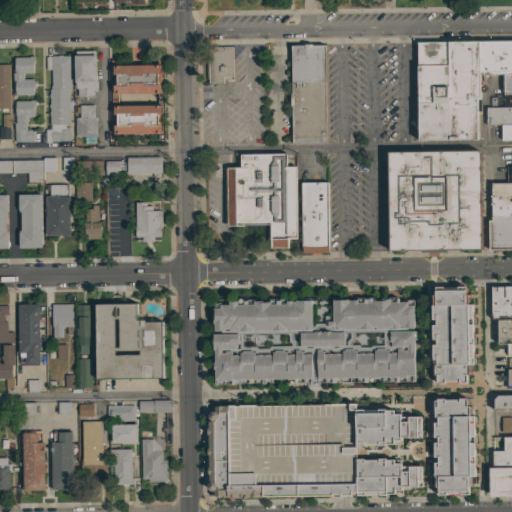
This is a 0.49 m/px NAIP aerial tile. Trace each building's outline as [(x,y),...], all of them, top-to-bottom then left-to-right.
[(511,40),(511,73),(502,74),(479,74),(479,41),(511,40)] [(479,74),(479,99),(476,99),(477,139),(418,140),(417,41),(479,41),(479,74)] [(326,143),(292,143),(292,105),(290,105),(290,95),(291,95),(290,45),(304,45),(304,44),(312,43),(312,45),(325,45),(326,143)] [(232,77),(231,77),(231,80),(223,80),(223,83),(208,83),(208,79),(206,79),(206,54),(208,54),(208,49),(212,49),(212,46),(232,46),(232,77)] [(94,50),(94,55),(97,55),(97,91),(93,91),(93,96),(76,96),(76,94),(77,94),(77,88),(76,88),(76,82),(75,82),(74,55),(75,55),(75,51),(94,50)] [(50,129),(50,116),(49,116),(49,111),(49,108),(48,108),(48,104),(49,104),(49,98),(48,98),(48,94),(49,94),(49,89),(50,89),(50,85),(51,85),(51,69),(45,70),(45,57),(51,57),(51,56),(58,56),(58,55),(62,55),(62,56),(70,56),(70,61),(72,61),(72,71),(70,71),(70,84),(71,84),(71,88),(70,88),(70,89),(69,89),(69,92),(68,92),(68,108),(69,108),(69,116),(73,116),(73,122),(69,122),(69,124),(64,124),(64,127),(70,127),(70,141),(50,141),(50,143),(45,143),(45,129),(50,129)] [(29,58),(29,56),(35,56),(35,63),(33,63),(33,73),(23,73),(23,79),(33,79),(33,81),(35,81),(35,88),(33,88),(33,94),(15,95),(15,84),(13,84),(13,73),(14,73),(14,58),(29,58)] [(116,59),(116,65),(156,64),(156,59),(162,59),(162,80),(160,80),(160,85),(162,85),(163,118),(161,118),(161,121),(163,121),(164,139),(157,139),(157,133),(116,133),(116,140),(111,140),(111,122),(113,121),(113,118),(111,118),(111,81),(113,81),(113,78),(111,78),(110,59),(116,59)] [(0,64),(9,64),(9,109),(7,109),(7,111),(1,111),(1,110),(0,110),(0,64)] [(511,94),(503,94),(502,74),(511,73),(511,94)] [(93,117),(96,117),(96,136),(95,136),(95,144),(83,144),(83,136),(80,136),(80,137),(76,137),(76,136),(75,136),(75,117),(79,117),(79,105),(74,105),(74,99),(79,99),(79,105),(93,105),(93,117)] [(14,123),(15,123),(15,115),(14,115),(14,112),(15,112),(15,101),(29,101),(29,100),(35,100),(35,107),(33,107),(33,116),(25,116),(25,130),(33,130),(33,142),(25,142),(14,141),(14,123)] [(511,125),(501,125),(486,125),(486,107),(511,106),(511,125)] [(10,139),(0,139),(0,127),(2,127),(2,114),(10,114),(10,139)] [(511,139),(501,140),(501,125),(511,125),(511,139)] [(481,249),(389,250),(388,151),(477,150),(480,153),(481,249)] [(286,153),(286,166),(296,166),(297,239),(288,239),(288,248),(270,248),(270,225),(227,226),(226,167),(240,167),(240,154),(286,153)] [(0,160),(43,160),(43,158),(54,157),(54,171),(43,171),(43,179),(40,179),(40,183),(27,183),(27,172),(0,172),(0,160)] [(74,157),(74,171),(62,171),(62,157),(74,157)] [(161,157),(161,172),(157,172),(157,176),(152,176),(152,173),(141,173),(141,174),(138,174),(138,173),(126,173),(126,157),(161,157)] [(102,174),(82,174),(82,160),(102,160),(102,174)] [(119,161),(119,171),(105,171),(105,161),(119,161)] [(92,201),(85,201),(85,205),(75,205),(75,182),(90,182),(88,178),(96,175),(98,181),(91,184),(92,201)] [(327,181),(329,253),(302,253),(301,182),(327,181)] [(511,218),(491,219),(491,217),(488,217),(488,207),(491,207),(491,183),(507,183),(511,182),(511,218)] [(49,196),(49,190),(45,190),(45,185),(68,184),(68,196),(69,196),(70,235),(68,235),(68,237),(61,237),(61,235),(46,235),(45,196),(49,196)] [(0,194),(7,194),(7,210),(6,210),(6,212),(5,212),(5,231),(7,231),(7,233),(8,248),(0,248),(0,194)] [(42,247),(19,248),(19,245),(18,245),(17,242),(18,242),(18,233),(19,233),(19,230),(20,230),(20,212),(19,212),(19,209),(18,209),(18,194),(41,194),(42,247)] [(146,202),(146,206),(152,206),(152,210),(159,210),(159,211),(161,211),(162,222),(159,222),(159,225),(160,225),(160,236),(153,236),(153,241),(142,242),(142,237),(134,237),(134,225),(135,225),(134,202),(146,202)] [(86,234),(85,234),(83,209),(92,209),(91,205),(97,205),(98,222),(100,222),(101,233),(99,234),(100,238),(87,239),(86,234)] [(511,249),(488,250),(488,220),(491,220),(491,219),(511,218),(511,249)] [(491,319),(491,286),(511,285),(511,318),(497,319),(491,319)] [(433,305),(432,294),(433,294),(433,287),(443,286),(443,288),(457,287),(457,286),(465,286),(465,294),(468,294),(468,304),(472,304),(472,312),(471,312),(472,324),(473,324),(473,332),(472,332),(472,344),(473,344),(473,352),(472,352),(472,364),(469,364),(469,375),(466,375),(467,383),(458,383),(458,381),(444,382),(444,383),(436,383),(436,375),(433,375),(433,365),(432,365),(431,305),(433,305)] [(324,323),(324,316),(332,316),(332,299),(334,299),(334,298),(342,298),(342,299),(348,299),(348,300),(352,300),(352,299),(357,299),(357,297),(364,297),(364,299),(366,299),(366,297),(374,297),(374,300),(381,300),(381,298),(389,298),(389,297),(397,297),(397,298),(398,298),(398,300),(406,300),(413,300),(413,328),(407,328),(407,331),(415,331),(415,333),(416,333),(416,340),(414,340),(414,375),(414,381),(398,381),(398,382),(374,382),(357,382),(342,382),(315,382),(315,385),(319,385),(319,387),(306,387),(306,384),(284,384),(284,383),(273,383),(273,384),(255,384),(255,383),(240,383),(240,384),(218,384),(215,384),(215,369),(213,369),(213,363),(214,363),(214,350),(213,350),(213,343),(211,343),(211,336),(213,336),(213,334),(214,334),(214,324),(211,324),(211,318),(214,318),(214,317),(210,317),(210,303),(214,303),(214,299),(225,299),(225,304),(228,304),(228,301),(236,301),(236,299),(254,299),(254,301),(262,301),(262,302),(269,302),(269,299),(287,299),(287,300),(291,300),(291,302),(295,302),(295,300),(312,300),(312,327),(315,323),(324,323)] [(22,304),(22,303),(29,303),(29,304),(39,304),(39,313),(40,313),(40,317),(39,317),(39,363),(38,363),(38,365),(19,365),(19,353),(18,353),(18,351),(17,351),(17,347),(18,347),(17,304),(22,304)] [(137,303),(138,320),(145,320),(145,322),(162,321),(163,378),(96,379),(95,304),(137,303)] [(72,304),(72,327),(71,327),(71,334),(66,335),(66,327),(62,327),(62,337),(52,337),(52,327),(51,327),(51,304),(72,304)] [(78,344),(78,336),(75,336),(75,304),(90,305),(90,310),(91,310),(90,336),(88,336),(88,344),(87,354),(79,354),(79,345),(78,344)] [(8,314),(4,315),(4,321),(7,321),(7,332),(13,332),(14,343),(7,343),(7,342),(1,342),(1,353),(0,353),(0,305),(7,305),(8,314)] [(497,344),(497,319),(511,318),(511,343),(506,344),(497,344)] [(66,344),(66,359),(56,359),(56,344),(66,344)] [(0,363),(2,363),(2,360),(1,360),(1,356),(2,356),(2,345),(14,345),(14,365),(11,365),(11,378),(13,378),(13,389),(5,389),(5,381),(0,381),(0,363)] [(91,358),(91,369),(91,387),(77,387),(77,358),(91,358)] [(65,375),(65,372),(73,372),(73,375),(74,375),(74,388),(64,388),(64,375),(65,375)] [(38,380),(38,392),(27,392),(27,380),(38,380)] [(511,409),(492,409),(491,399),(493,399),(497,395),(511,394),(511,409)] [(433,417),(434,417),(434,413),(429,414),(429,401),(436,401),(436,398),(444,398),(444,399),(458,399),(458,398),(466,398),(467,406),(471,406),(471,409),(469,409),(469,416),(473,416),(473,429),(474,429),(474,436),(473,436),(473,449),(475,449),(475,456),(473,456),(473,463),(474,463),(474,468),(475,468),(475,476),(470,476),(470,486),(468,486),(468,495),(460,495),(460,493),(446,493),(446,495),(437,495),(438,487),(435,487),(435,477),(434,477),(433,417)] [(170,400),(170,412),(153,413),(153,411),(138,412),(138,401),(170,400)] [(34,402),(35,415),(23,415),(22,403),(34,402)] [(69,402),(69,415),(57,415),(57,402),(69,402)] [(365,495),(347,496),(341,496),(341,495),(339,495),(339,497),(240,497),(240,498),(227,498),(227,496),(221,496),(221,497),(216,497),(216,496),(211,496),(211,491),(208,488),(208,485),(210,482),(210,481),(209,481),(209,474),(208,474),(208,466),(209,466),(208,455),(207,455),(207,447),(208,447),(208,435),(207,435),(207,426),(208,426),(208,421),(211,421),(211,420),(208,418),(208,414),(211,412),(211,406),(239,406),(239,404),(256,404),(256,405),(330,405),(330,403),(344,403),(344,404),(355,404),(355,409),(363,409),(363,411),(377,411),(377,409),(385,409),(385,410),(400,410),(400,416),(420,416),(420,437),(401,437),(401,444),(386,444),(386,445),(378,445),(378,444),(364,444),(364,446),(356,446),(356,454),(355,454),(355,459),(364,459),(364,460),(378,460),(378,458),(386,458),(386,460),(401,459),(401,466),(421,466),(421,487),(402,487),(402,494),(387,494),(387,495),(379,495),(379,494),(365,494),(365,495)] [(93,404),(93,416),(78,416),(78,404),(93,404)] [(134,405),(134,420),(133,420),(133,424),(122,424),(122,421),(107,421),(106,405),(134,405)] [(511,432),(501,433),(501,417),(511,417),(511,432)] [(102,421),(102,445),(105,445),(106,471),(100,471),(100,476),(87,476),(87,471),(81,472),(81,460),(82,460),(81,421),(102,421)] [(137,442),(111,443),(111,424),(122,424),(133,424),(137,424),(137,442)] [(72,489),(51,490),(51,489),(51,482),(51,471),(50,471),(50,461),(51,461),(50,442),(53,442),(53,432),(60,432),(60,430),(70,430),(70,432),(71,432),(72,489)] [(44,490),(23,491),(22,433),(23,433),(23,431),(41,431),(41,442),(44,442),(44,490)] [(511,495),(489,496),(489,468),(492,468),(492,451),(503,450),(503,437),(511,436),(511,495)] [(163,481),(148,482),(148,479),(141,479),(141,439),(151,439),(152,439),(161,448),(161,451),(162,451),(163,460),(166,460),(166,467),(165,468),(166,479),(163,481)] [(131,484),(114,484),(114,466),(108,466),(108,449),(113,449),(131,449),(131,484)] [(0,458),(7,458),(7,464),(11,464),(11,471),(9,471),(9,488),(6,488),(6,492),(0,492),(0,458)]
